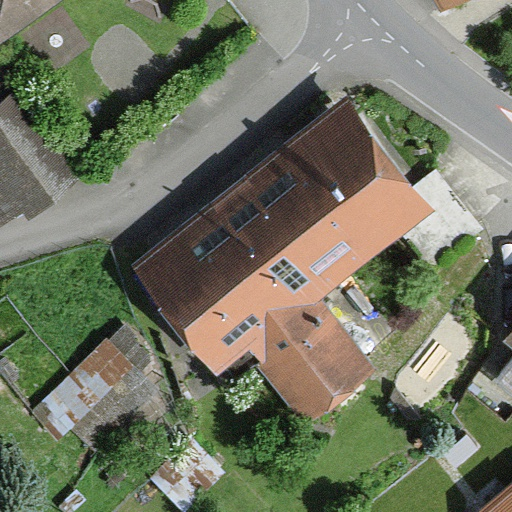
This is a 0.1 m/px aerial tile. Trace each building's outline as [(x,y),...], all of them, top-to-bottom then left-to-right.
[(0,0),(0,31),(3,36),(55,0),(0,0)] [(462,0),(435,0),(443,12),(462,0)] [(0,104),(0,204),(10,218),(26,207),(35,218),(104,168),(38,77),(0,104)] [(334,291),(455,203),(370,86),(143,251),(231,370),(262,347),(315,419),(388,366),(334,291)] [(109,326),(44,397),(80,430),(146,360),(109,326)]
